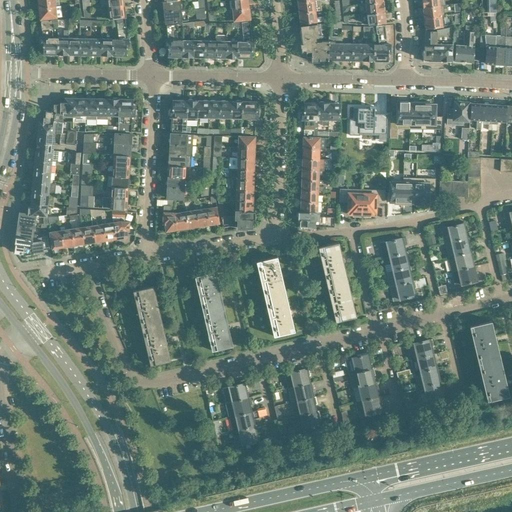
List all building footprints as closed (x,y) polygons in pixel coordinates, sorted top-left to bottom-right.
[(59,6),(58,0),(37,0),(37,3),(38,4),(39,9),(59,6)] [(124,6),(123,0),(106,0),(108,8),(124,6)] [(181,10),(179,0),(176,0),(163,1),(164,6),(163,7),(163,10),(164,11),(164,12),(181,10)] [(248,0),(227,0),(225,0),(226,11),(233,10),(249,8),(248,3),(249,2),(248,0)] [(315,11),(314,0),(298,2),(299,6),(298,8),(298,11),(299,12),(299,13),(315,11)] [(383,6),(383,2),(366,4),(367,15),(384,13),(384,12),(385,10),(385,8),(383,6)] [(441,16),(441,15),(440,5),(423,7),(423,8),(422,10),(423,12),(424,14),(424,18),(441,16)] [(60,16),(59,6),(39,9),(39,13),(39,14),(39,17),(40,18),(40,19),(60,16)] [(124,11),(124,6),(108,8),(109,18),(125,16),(126,14),(125,11),(124,11)] [(249,13),(249,8),(233,10),(234,20),(250,19),(250,17),(250,16),(250,13),(249,13)] [(181,16),(181,10),(164,12),(165,13),(164,14),(164,17),(165,18),(166,23),(188,20),(188,15),(181,16)] [(316,17),(315,11),(299,13),(299,15),(299,18),(300,19),(301,24),(317,22),(317,21),(324,21),(323,16),(316,17)] [(384,14),(384,13),(367,15),(368,26),(385,24),(384,19),(385,17),(385,14),(384,14)] [(425,22),(424,24),(424,27),(425,28),(426,29),(442,27),(441,16),(424,18),(425,22)] [(57,54),(57,38),(53,38),(52,26),(58,26),(58,23),(57,23),(57,19),(40,21),(42,38),(41,38),(41,39),(40,41),(40,43),(41,44),(41,47),(43,47),(43,54),(57,54)] [(127,39),(125,19),(112,20),(112,25),(112,27),(118,27),(120,38),(112,38),(112,56),(113,55),(126,55),(126,48),(129,48),(129,46),(130,44),(130,42),(129,41),(129,39),(127,39)] [(253,41),(250,21),(238,22),(238,28),(238,30),(237,30),(242,30),(243,34),(243,41),(237,41),(237,58),(238,58),(252,58),(252,50),(254,50),(254,49),(255,47),(255,44),(254,43),(254,41),(253,41)] [(503,64),(506,24),(501,23),(500,35),(496,35),(494,64),(503,64)] [(182,57),(183,40),(177,40),(177,30),(178,30),(178,24),(166,25),(168,40),(166,40),(166,42),(165,43),(165,45),(166,47),(166,49),(168,49),(168,56),(182,57)] [(316,37),(318,36),(317,24),(301,26),(301,30),(300,30),(300,32),(299,33),(298,33),(298,34),(298,35),(298,36),(298,37),(299,37),(300,38),(301,38),(302,43),(300,43),(301,52),(306,51),(313,51),(313,46),(317,46),(316,41),(316,37)] [(511,36),(510,36),(511,28),(508,28),(508,24),(506,24),(503,64),(511,65),(511,36)] [(387,44),(385,25),(373,27),(373,30),(373,34),(378,33),(379,44),(374,44),(373,61),(374,61),(374,60),(388,61),(388,53),(390,53),(390,51),(391,50),(391,47),(390,46),(390,45),(387,44)] [(475,48),(475,46),(474,45),(475,31),(474,31),(474,26),(466,25),(465,31),(464,31),(463,44),(455,44),(454,61),(473,62),(474,59),(474,48),(475,48)] [(451,41),(452,41),(452,31),(453,31),(454,26),(452,27),(444,28),(437,30),(437,31),(426,31),(425,39),(423,39),(422,52),(422,55),(422,59),(423,59),(423,61),(432,61),(440,61),(440,60),(441,60),(442,61),(445,61),(446,60),(451,60),(451,41)] [(57,54),(57,55),(58,55),(59,55),(62,55),(63,55),(68,55),(68,38),(68,30),(63,30),(63,38),(57,38),(57,54)] [(494,64),(496,35),(491,35),(485,35),(485,39),(485,41),(486,47),(486,48),(485,60),(485,63),(494,64)] [(329,50),(329,40),(322,40),(322,36),(318,36),(316,37),(316,41),(317,46),(313,46),(313,51),(306,51),(306,57),(312,57),(312,61),(319,62),(319,60),(321,60),(321,61),(322,62),(323,63),(324,63),(325,63),(326,62),(327,62),(327,61),(328,61),(328,59),(331,59),(332,50),(329,50)] [(79,54),(79,38),(68,38),(68,55),(68,54),(73,54),(74,55),(77,55),(78,54),(79,54)] [(90,55),(90,38),(79,38),(79,54),(84,55),(85,56),(88,56),(90,55)] [(101,55),(101,38),(90,38),(90,55),(91,55),(93,56),(95,56),(96,55),(101,55)] [(112,56),(112,38),(101,38),(101,55),(106,55),(107,56),(110,56),(111,56),(112,56)] [(193,57),(194,40),(183,40),(182,57),(183,57),(184,58),(187,58),(188,57),(193,57)] [(204,57),(205,40),(194,40),(193,57),(198,57),(199,58),(202,58),(203,57),(204,57)] [(215,57),(216,40),(205,40),(204,57),(208,57),(210,58),(213,58),(214,57),(215,57)] [(226,58),(226,41),(216,40),(215,57),(216,57),(217,58),(220,58),(221,57),(226,57),(226,58)] [(341,59),(341,43),(335,43),(335,40),(329,40),(329,50),(332,50),(331,59),(335,59),(336,60),(339,60),(341,59)] [(237,58),(237,41),(226,41),(226,58),(231,58),(232,59),(235,59),(236,58),(237,58)] [(352,60),(353,43),(341,43),(341,59),(346,60),(347,61),(350,61),(351,60),(352,60)] [(363,60),(363,43),(353,43),(352,60),(353,60),(354,61),(357,61),(359,60),(363,60)] [(373,61),(374,44),(363,43),(363,60),(368,60),(369,61),(372,62),(373,61)] [(474,48),(474,59),(485,60),(486,48),(479,47),(479,48),(475,48),(474,48)] [(86,114),(86,98),(84,98),(83,98),(80,98),(76,98),(76,96),(64,96),(63,98),(65,99),(65,102),(65,105),(67,105),(67,106),(74,106),(74,116),(80,117),(80,114),(86,114)] [(86,114),(86,119),(96,119),(96,115),(97,99),(95,99),(94,98),(92,98),(91,99),(86,98),(86,114)] [(108,115),(108,98),(107,98),(107,99),(103,99),(102,98),(99,98),(98,99),(97,99),(96,115),(108,115)] [(119,115),(119,99),(118,99),(117,98),(114,98),(113,99),(108,98),(108,115),(119,115)] [(133,100),(119,99),(119,115),(118,131),(131,132),(132,116),(135,116),(135,114),(136,113),(136,110),(135,109),(135,107),(133,107),(133,100)] [(187,116),(187,100),(183,100),(181,100),(181,99),(176,99),(172,103),(171,103),(171,104),(171,108),(170,108),(170,110),(169,111),(169,114),(170,115),(170,117),(172,117),(171,131),(187,132),(187,127),(187,116)] [(187,116),(187,120),(198,120),(198,117),(198,101),(198,100),(193,100),(192,99),(189,99),(188,100),(187,100),(187,116)] [(209,117),(209,101),(207,101),(206,100),(204,100),(203,101),(198,101),(198,117),(209,117)] [(220,117),(220,101),(215,101),(214,100),(211,100),(210,101),(209,101),(209,117),(220,117)] [(231,117),(231,101),(226,101),(225,100),(222,100),(221,101),(220,101),(220,117),(231,117)] [(242,117),(242,102),(242,101),(241,101),(240,100),(237,100),(236,101),(231,101),(231,117),(242,117)] [(467,125),(469,102),(462,102),(461,100),(458,100),(456,101),(454,101),(454,111),(448,110),(447,115),(445,115),(445,123),(461,124),(461,125),(467,125)] [(390,116),(390,128),(409,129),(410,104),(408,104),(408,102),(399,101),(399,104),(397,104),(396,116),(390,116)] [(481,119),(482,103),(476,103),(476,101),(473,101),(472,102),(471,102),(469,119),(477,119),(476,129),(481,129),(481,123),(481,119)] [(65,105),(65,102),(54,102),(53,109),(51,111),(54,114),(54,121),(58,121),(63,122),(63,121),(63,116),(74,116),(74,106),(67,106),(67,105),(65,105)] [(256,102),(242,102),(242,117),(247,117),(247,126),(254,126),(255,118),(258,119),(258,117),(259,116),(259,113),(258,112),(259,109),(256,109),(256,102)] [(329,119),(329,103),(324,103),(324,102),(320,102),(319,103),(318,103),(318,119),(323,119),(322,125),(328,125),(329,119)] [(410,104),(409,129),(422,129),(422,102),(414,102),(414,104),(410,104)] [(422,102),(422,129),(441,129),(442,116),(435,116),(435,104),(431,104),(431,102),(422,102)] [(492,130),(494,104),(488,104),(487,102),(484,102),(483,103),(482,103),(481,119),(489,120),(488,129),(492,130)] [(318,119),(318,103),(304,103),(304,110),(302,110),(302,112),(301,113),(301,116),(301,117),(301,119),(304,119),(304,135),(317,136),(317,131),(318,131),(318,119)] [(339,120),(340,104),(339,104),(338,103),(334,103),(329,103),(329,119),(339,120)] [(506,121),(507,105),(504,105),(504,103),(500,103),(499,104),(494,104),(492,130),(497,130),(497,124),(498,121),(506,121)] [(350,119),(349,135),(360,135),(360,133),(386,134),(387,114),(374,114),(374,109),(374,107),(369,107),(369,108),(361,108),(354,107),(353,119),(350,119)] [(54,114),(51,111),(43,111),(43,122),(46,122),(46,123),(46,131),(54,132),(56,133),(57,132),(61,133),(61,132),(62,133),(63,122),(58,121),(54,121),(54,114)] [(53,147),(54,132),(46,131),(46,123),(46,122),(43,122),(39,122),(40,120),(37,120),(36,133),(38,133),(38,136),(36,137),(36,141),(37,142),(37,146),(53,147)] [(462,127),(461,139),(468,140),(469,128),(462,127)] [(76,131),(71,130),(68,130),(64,129),(63,133),(67,134),(66,144),(75,144),(76,131)] [(94,143),(94,142),(94,133),(84,134),(84,142),(94,143)] [(131,139),(131,134),(115,133),(114,143),(114,144),(130,145),(130,144),(132,143),(132,140),(131,139)] [(187,145),(187,134),(171,133),(171,138),(170,139),(169,142),(170,143),(170,144),(187,145)] [(222,147),(222,136),(214,136),(214,147),(222,147)] [(255,138),(255,137),(239,136),(239,146),(239,147),(254,148),(254,143),(256,142),(256,139),(255,138)] [(303,140),(302,143),(303,144),(303,148),(319,149),(325,149),(325,138),(320,138),(304,137),(304,139),(303,140)] [(96,154),(96,143),(96,142),(94,142),(94,143),(84,142),(83,153),(96,154)] [(130,146),(130,145),(114,144),(114,143),(110,143),(109,154),(129,156),(130,151),(131,150),(131,147),(130,146)] [(193,145),(187,145),(170,144),(170,145),(169,146),(169,149),(170,150),(170,155),(186,156),(192,156),(193,145)] [(58,161),(59,150),(53,150),(53,147),(37,146),(36,150),(35,151),(35,153),(36,155),(35,160),(51,162),(52,161),(58,161)] [(254,152),(254,148),(239,147),(239,146),(230,146),(230,151),(238,151),(238,157),(238,158),(254,159),(254,158),(255,156),(255,154),(254,152)] [(221,156),(222,147),(214,147),(213,157),(218,157),(218,156),(221,156)] [(319,159),(319,158),(319,149),(303,148),(303,153),(302,154),(302,156),(303,158),(303,159),(319,159)] [(74,152),(73,163),(71,163),(71,164),(79,164),(80,152),(74,152)] [(95,164),(96,154),(83,153),(82,163),(91,164),(95,164)] [(129,160),(129,156),(109,154),(107,154),(107,158),(113,159),(113,165),(129,166),(129,165),(130,164),(130,161),(129,160)] [(185,167),(186,156),(170,155),(169,159),(168,161),(168,163),(169,165),(169,166),(185,167)] [(254,159),(238,158),(238,157),(233,157),(233,168),(231,168),(231,169),(253,169),(254,164),(255,163),(255,160),(254,159)] [(324,170),(324,159),(319,158),(319,159),(303,159),(302,161),(302,163),(303,165),(303,169),(324,170)] [(50,172),(51,162),(35,160),(35,164),(34,165),(33,168),(34,170),(34,171),(50,172)] [(90,174),(91,164),(82,163),(82,174),(90,175),(90,174)] [(79,175),(79,164),(71,164),(70,174),(73,174),(75,174),(75,175),(79,175)] [(129,167),(129,166),(113,165),(113,171),(106,170),(105,175),(108,175),(108,176),(128,177),(129,172),(129,171),(130,168),(129,167)] [(185,177),(185,167),(169,166),(168,168),(168,170),(169,172),(168,176),(185,177)] [(220,174),(220,168),(213,168),(212,178),(217,178),(220,178),(223,178),(223,175),(220,174)] [(253,173),(253,169),(231,169),(231,179),(253,180),(253,179),(254,178),(254,175),(253,173)] [(324,174),(324,170),(303,169),(302,174),(301,175),(301,177),(302,179),(302,180),(318,180),(318,174),(324,174)] [(50,179),(50,172),(34,171),(34,172),(33,172),(33,175),(34,177),(33,182),(52,184),(53,183),(53,180),(50,179)] [(89,185),(90,175),(82,174),(81,184),(89,185)] [(128,178),(128,177),(108,176),(107,186),(112,186),(112,187),(128,188),(128,183),(129,182),(129,179),(128,178)] [(184,188),(185,177),(168,176),(168,181),(167,182),(167,185),(168,186),(168,187),(184,188)] [(402,204),(403,177),(403,180),(390,179),(389,202),(394,202),(394,204),(402,204)] [(415,204),(416,178),(403,177),(402,204),(411,205),(411,203),(415,203),(414,204),(415,204)] [(217,188),(217,178),(212,178),(212,189),(221,190),(221,189),(217,188)] [(435,178),(416,178),(415,204),(417,204),(417,206),(426,206),(426,204),(428,204),(428,191),(435,191),(435,178)] [(254,181),(253,180),(231,179),(231,189),(237,189),(237,190),(253,191),(253,185),(254,184),(254,181)] [(318,186),(318,180),(302,180),(301,182),(301,184),(302,186),(302,190),(318,191),(318,190),(324,191),(324,186),(318,186)] [(209,189),(209,181),(200,188),(205,189),(209,189)] [(439,185),(439,195),(468,197),(468,190),(468,183),(468,181),(453,181),(452,185),(440,185),(439,185)] [(55,183),(53,183),(52,184),(33,182),(33,186),(31,187),(31,190),(32,192),(32,193),(54,195),(55,183)] [(127,192),(128,188),(112,187),(111,197),(127,198),(127,197),(128,196),(128,193),(127,192)] [(184,198),(184,188),(168,187),(168,188),(167,189),(166,192),(167,193),(167,198),(177,199),(184,199),(184,198)] [(231,189),(230,200),(236,200),(252,201),(252,200),(253,199),(253,196),(252,195),(253,191),(237,190),(237,189),(231,189)] [(353,215),(361,215),(362,189),(340,189),(339,202),(348,202),(347,211),(350,212),(350,214),(353,214),(353,215)] [(362,189),(361,215),(369,216),(369,214),(373,214),(373,212),(376,212),(376,203),(384,203),(385,190),(362,189)] [(317,202),(318,191),(302,190),(302,195),(301,196),(300,199),(302,201),(317,202)] [(31,195),(31,197),(31,199),(31,204),(47,205),(53,206),(54,195),(32,193),(31,195)] [(127,199),(127,198),(111,197),(110,208),(126,209),(127,204),(128,203),(128,200),(127,199)] [(174,213),(175,213),(175,200),(167,200),(168,200),(168,206),(164,206),(164,215),(162,216),(162,219),(163,220),(163,223),(164,223),(164,224),(165,224),(166,231),(177,229),(174,213)] [(252,201),(236,200),(236,209),(235,209),(235,211),(252,211),(252,207),(253,206),(253,203),(252,201)] [(317,211),(317,202),(302,201),(302,202),(300,203),(300,206),(301,207),(301,211),(319,212),(319,211),(317,211)] [(46,216),(47,205),(31,204),(31,207),(28,207),(27,213),(36,214),(36,215),(46,216)] [(219,223),(217,206),(206,208),(208,224),(209,224),(211,225),(213,225),(215,223),(219,223)] [(208,224),(206,208),(195,209),(198,226),(202,225),(204,226),(207,226),(208,224)] [(105,210),(101,209),(101,215),(102,215),(103,224),(105,240),(110,239),(111,240),(114,239),(115,238),(116,238),(114,222),(113,222),(113,217),(106,219),(105,210)] [(198,226),(195,209),(185,211),(188,227),(190,228),(193,228),(194,227),(198,226)] [(124,218),(125,211),(112,210),(113,217),(113,222),(114,222),(116,238),(126,237),(127,231),(127,230),(128,230),(129,229),(130,228),(130,225),(129,223),(129,222),(119,221),(119,217),(124,218)] [(255,211),(252,211),(235,211),(235,215),(229,215),(227,215),(226,210),(224,210),(219,210),(222,227),(228,226),(237,227),(237,228),(244,228),(244,227),(251,228),(251,220),(252,220),(252,219),(254,219),(254,218),(256,217),(256,214),(255,213),(255,211)] [(188,227),(185,211),(175,213),(174,213),(177,229),(181,228),(183,229),(186,229),(187,228),(188,227)] [(297,214),(297,216),(298,218),(298,219),(300,219),(300,220),(301,220),(300,226),(308,226),(308,227),(314,227),(314,226),(334,227),(334,223),(334,216),(319,216),(319,212),(301,211),(298,211),(298,213),(297,214)] [(511,211),(510,212),(503,214),(507,228),(511,226),(511,211)] [(34,227),(36,215),(36,214),(27,213),(20,213),(19,218),(18,219),(17,222),(18,223),(18,225),(34,227)] [(468,230),(466,223),(441,228),(445,243),(467,238),(465,231),(468,230)] [(103,224),(92,225),(95,241),(97,242),(100,242),(101,240),(105,240),(103,224)] [(33,233),(34,227),(18,225),(18,226),(17,227),(16,230),(17,231),(16,237),(32,239),(32,238),(33,238),(33,237),(37,238),(37,234),(33,233)] [(95,241),(92,225),(82,227),(84,243),(85,243),(87,244),(90,243),(91,242),(95,241)] [(84,243),(82,227),(71,228),(74,245),(78,244),(80,245),(83,244),(84,243)] [(71,228),(60,230),(63,246),(68,246),(69,246),(72,246),(73,245),(74,245),(71,228)] [(63,246),(60,230),(50,232),(53,248),(54,248),(55,249),(58,248),(59,247),(63,246)] [(15,236),(13,249),(15,251),(21,252),(21,253),(23,253),(23,255),(25,254),(27,255),(29,255),(30,253),(33,253),(34,253),(34,254),(44,252),(43,250),(50,249),(48,239),(48,236),(37,238),(33,237),(33,238),(32,238),(32,239),(16,237),(15,236)] [(406,245),(405,237),(380,243),(383,257),(390,256),(405,252),(404,246),(406,245)] [(470,237),(467,238),(445,243),(448,256),(470,252),(469,245),(471,244),(470,237)] [(347,279),(342,258),(339,242),(318,247),(327,284),(347,279)] [(473,251),(470,252),(448,256),(452,271),(473,266),(472,259),(474,259),(473,251)] [(408,252),(405,252),(390,256),(393,270),(409,267),(408,267),(407,260),(410,259),(408,252)] [(286,294),(281,272),(277,256),(256,261),(265,298),(286,294)] [(393,271),(387,272),(390,286),(412,281),(410,274),(417,272),(415,265),(408,267),(409,267),(393,270),(393,271)] [(476,265),(473,266),(452,271),(455,286),(477,281),(475,274),(478,273),(476,265)] [(224,308),(219,286),(215,271),(194,276),(203,313),(224,308)] [(425,278),(412,281),(390,286),(393,301),(415,295),(413,288),(426,285),(425,278)] [(356,316),(352,300),(347,279),(327,284),(335,321),(356,316)] [(162,323),(157,301),(153,286),(133,290),(141,328),(162,323)] [(294,331),(291,315),(286,294),(265,298),(273,336),(294,331)] [(233,346),(229,328),(224,308),(203,313),(212,351),(233,346)] [(500,358),(494,336),(491,321),(469,326),(478,363),(500,358)] [(171,360),(167,344),(162,323),(141,328),(150,365),(171,360)] [(433,346),(432,339),(407,344),(410,359),(433,354),(431,347),(433,346)] [(433,354),(410,359),(414,373),(436,368),(434,361),(441,360),(439,352),(433,354)] [(352,357),(346,359),(349,373),(355,372),(371,368),(369,361),(372,361),(370,353),(352,357)] [(509,396),(505,380),(500,358),(478,363),(487,401),(509,396)] [(442,366),(436,368),(414,373),(417,387),(424,386),(439,382),(438,375),(444,374),(442,366)] [(310,375),(309,368),(285,373),(288,388),(294,386),(310,383),(308,376),(310,375)] [(373,368),(371,368),(355,372),(349,373),(353,388),(359,386),(374,382),(373,375),(375,375),(373,368)] [(442,381),(439,382),(424,386),(425,392),(418,394),(420,402),(443,397),(441,389),(444,389),(442,381)] [(247,382),(223,388),(226,403),(248,397),(246,391),(249,390),(247,382)] [(312,382),(310,383),(294,386),(297,400),(313,397),(311,390),(314,389),(312,382)] [(377,382),(374,382),(359,386),(362,400),(378,396),(376,390),(378,389),(377,382)] [(315,396),(313,397),(297,400),(297,401),(292,402),(295,417),(301,415),(301,414),(316,411),(315,404),(317,404),(315,396)] [(380,396),(378,396),(362,400),(356,401),(360,416),(381,411),(379,404),(382,403),(380,396)] [(248,397),(226,403),(229,416),(235,415),(236,415),(251,411),(250,405),(252,404),(251,397),(248,397)] [(235,415),(229,416),(233,431),(255,426),(253,419),(256,418),(260,418),(258,410),(254,411),(251,411),(236,415),(235,415)] [(319,410),(316,411),(301,414),(301,415),(304,430),(320,426),(318,418),(320,418),(319,410)] [(255,426),(233,431),(236,446),(242,444),(243,451),(260,448),(259,446),(258,441),(256,433),(259,433),(257,425),(255,426)] [(40,458),(42,472),(76,469),(74,453),(68,454),(66,430),(54,431),(45,431),(45,442),(36,442),(37,458),(40,458)]
